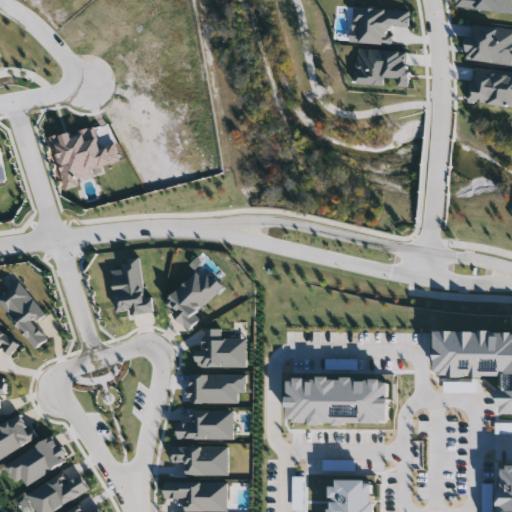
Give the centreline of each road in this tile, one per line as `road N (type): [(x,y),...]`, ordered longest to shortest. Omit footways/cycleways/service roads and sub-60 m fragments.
road 1 (tertiary): [(430,253),(304,225),(164,230)]
road 2 (tertiary): [(164,230),(239,236),(426,279)]
road 3 (residential): [(143,511),(141,478),(163,364),(143,348),(97,361)]
road 4 (residential): [(132,511),(56,380),(97,361)]
road 5 (residential): [(14,103),(56,95),(71,84),(71,64),(3,4)]
road 6 (residential): [(58,237),(14,103)]
road 7 (residential): [(97,361),(58,237)]
